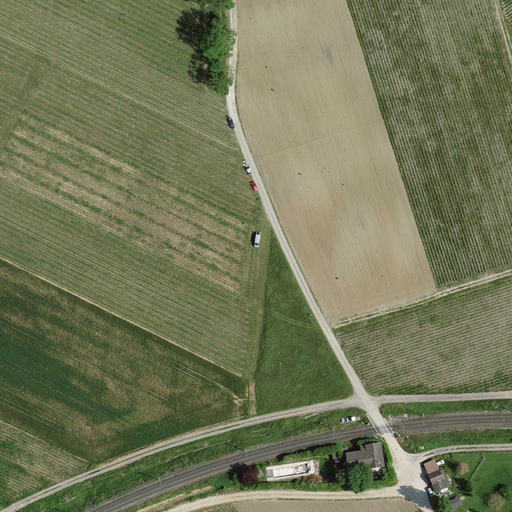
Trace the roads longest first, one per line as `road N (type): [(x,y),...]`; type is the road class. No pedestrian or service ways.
road 1 (track): [(231,0),(233,110),(264,200),(420,493)]
road 2 (track): [(511,393),(366,401),(208,435),(11,511)]
road 3 (track): [(174,511),(248,496),(420,493)]
road 4 (track): [(326,328),(511,271)]
